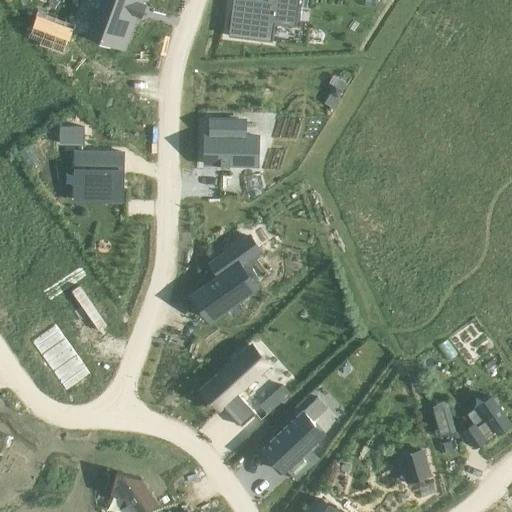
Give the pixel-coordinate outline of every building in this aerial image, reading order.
[(101,0),(88,37),(110,45),(110,44),(124,50),(137,15),(140,17),(145,3),(142,2),(142,0),(101,0)] [(258,0),(232,0),(228,36),(272,42),(275,23),(296,26),(299,0),(267,0),(268,1),(258,0)] [(207,134),(206,165),(257,166),(257,135),(238,134),(238,118),(213,118),(212,134),(207,134)] [(85,127),(60,127),(59,144),(84,144),(85,127)] [(76,151),(75,192),(122,193),(123,152),(76,151)] [(220,276),(192,295),(210,319),(255,287),(239,264),(259,250),(249,236),(211,263),(220,276)] [(31,341),(30,341),(67,393),(66,391),(89,375),(90,376),(91,376),(54,324),(53,324),(55,326),(32,342),(31,341)] [(251,346),(203,390),(220,408),(222,405),(241,426),(256,413),(237,392),(268,364),(251,346)] [(464,430),(463,431),(475,446),(475,445),(484,439),(485,439),(482,436),(494,428),(498,433),(498,432),(510,424),(491,396),(491,397),(479,405),(478,405),(488,419),(476,427),(474,424),(473,424),(474,424),(464,431),(464,430)] [(265,400),(261,404),(268,413),(273,408),(265,400)] [(449,405),(433,408),(440,431),(453,428),(449,405)] [(303,410),(262,448),(284,471),(319,438),(309,428),(315,422),(303,410)] [(423,449),(405,454),(413,480),(430,475),(423,449)] [(116,471),(110,494),(127,499),(135,511),(145,511),(159,503),(141,478),(116,471)] [(332,484),(312,511),(313,511),(314,511),(330,511),(331,511),(364,511),(367,508),(366,508),(357,501),(358,501),(357,500),(349,511),(338,503),(344,494),(344,493),(343,495),(331,486),(332,485),(332,484)]
